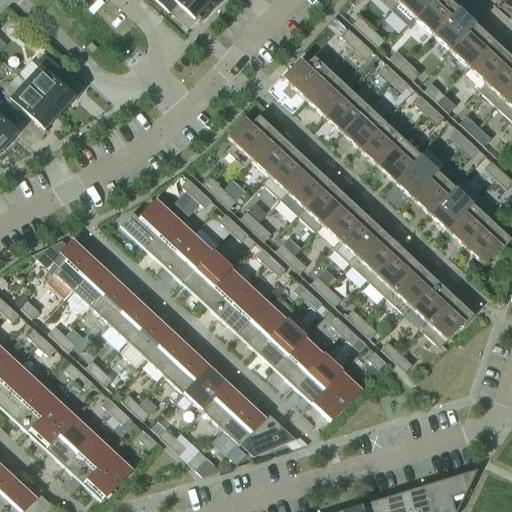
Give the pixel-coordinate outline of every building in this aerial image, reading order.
[(206,5),(200,0),(151,0),(168,15),(172,19),(180,11),(188,19),(193,14),(196,17),(206,5)] [(396,6),(401,0),(375,0),(390,13),(396,6)] [(414,22),(434,0),(401,0),(396,6),(414,22)] [(432,39),(459,9),(448,0),(445,0),(444,0),(434,0),(414,22),(432,39)] [(450,55),(475,28),(469,22),(471,20),(459,9),(432,39),(450,55)] [(371,32),(358,20),(350,27),(363,40),(371,32)] [(467,71),(494,42),(482,31),(481,33),(475,28),(450,55),(467,71)] [(361,45),(351,36),(347,32),(340,40),(353,53),(361,45)] [(384,44),(371,32),(363,40),(376,52),(384,44)] [(478,95),(510,60),(504,55),(506,53),(494,42),(467,71),(483,86),(476,93),(478,95)] [(372,55),(361,45),(353,53),(365,63),(372,55)] [(305,104),(337,69),(319,53),(303,69),(298,64),(281,82),(305,104)] [(407,66),(395,54),(387,62),(400,74),(407,66)] [(60,89),(68,81),(43,57),(34,67),(38,71),(24,85),(56,116),(67,104),(64,102),(69,97),(60,89)] [(495,111),(511,93),(511,62),(510,60),(478,95),(495,111)] [(419,77),(407,66),(400,74),(411,84),(419,77)] [(388,85),(396,77),(384,67),(377,75),(388,85)] [(348,93),(331,77),(330,77),(337,70),(337,69),(305,104),(322,121),(348,93)] [(400,96),(407,88),(396,77),(388,85),(400,96)] [(56,116),(24,85),(17,79),(1,96),(5,99),(0,104),(0,106),(23,129),(30,122),(38,130),(43,125),(46,128),(56,116)] [(442,98),(430,87),(423,95),(435,106),(442,98)] [(340,137),(372,102),(365,109),(348,93),(322,121),(340,137)] [(511,93),(495,111),(511,127),(511,93)] [(454,109),(442,98),(435,106),(447,117),(454,109)] [(431,110),(419,99),(412,107),(424,118),(431,110)] [(357,153),(390,118),(372,102),(340,137),(357,153)] [(23,129),(0,106),(0,150),(10,140),(7,137),(18,125),(22,129),(23,129)] [(435,129),(442,121),(431,110),(424,118),(435,129)] [(401,142),(407,135),(390,118),(357,153),(375,170),(401,142)] [(243,171),(277,134),(266,123),(264,125),(257,119),(248,128),(243,123),(225,142),(231,147),(225,154),(243,171)] [(477,131),(465,120),(458,128),(470,139),(477,131)] [(490,142),(477,131),(470,139),(482,150),(490,142)] [(466,143),(455,132),(447,140),(459,151),(466,143)] [(267,180),(293,152),(287,147),(289,145),(277,134),(243,171),(250,164),(267,180)] [(393,186),(418,158),(401,142),(375,170),(393,186)] [(477,153),(466,143),(459,151),(470,161),(477,153)] [(410,202),(436,175),(443,167),(425,151),(418,158),(393,186),(410,202)] [(285,196),(312,167),(301,156),(299,158),(293,152),(267,180),(285,196)] [(501,176),(490,165),(482,173),(494,183),(501,176)] [(303,212),(328,185),(322,180),(324,178),(312,167),(285,196),(303,212)] [(428,219),(453,191),(436,175),(410,202),(428,219)] [(511,186),(511,185),(501,176),(494,183),(505,194),(511,186)] [(222,193),(208,180),(201,188),(215,201),(222,193)] [(198,194),(186,183),(179,190),(191,201),(198,194)] [(445,235),(478,200),(460,184),(453,191),(428,219),(445,235)] [(313,236),(320,229),(348,199),(336,189),(334,191),(328,185),(303,212),(296,220),(313,236)] [(234,205),(222,193),(215,201),(227,212),(234,205)] [(210,204),(198,194),(191,201),(203,212),(210,204)] [(338,245),(363,218),(357,212),(359,210),(348,199),(320,229),(338,245)] [(489,224),(496,217),(478,200),(445,235),(463,251),(489,224)] [(143,253),(173,221),(154,204),(137,222),(130,216),(118,230),(143,253)] [(257,226),(245,215),(238,223),(250,234),(257,226)] [(236,228),(224,218),(217,225),(229,236),(236,228)] [(349,269),(383,232),(371,221),(369,224),(363,218),(338,245),(331,253),(349,269)] [(162,271),(192,239),(173,221),(143,253),(162,271)] [(510,243),(489,224),(463,251),(482,269),(484,266),(498,251),(501,253),(510,243)] [(263,245),(270,237),(257,226),(250,234),(263,245)] [(247,239),(236,228),(229,236),(240,246),(247,239)] [(366,285),(398,250),(393,245),(394,243),(383,232),(349,269),(366,285)] [(180,288),(210,256),(192,239),(162,271),(180,288)] [(70,295),(100,263),(89,253),(85,257),(71,244),(59,256),(66,262),(51,277),(70,295)] [(293,259),(280,247),(273,255),(286,266),(293,259)] [(384,301),(418,265),(407,254),(405,256),(398,250),(366,285),(384,301)] [(273,263),(262,252),(255,260),(266,270),(273,263)] [(199,305),(229,273),(210,256),(180,288),(199,305)] [(305,270),(293,259),(286,266),(298,278),(305,270)] [(89,312),(115,285),(107,278),(111,273),(100,263),(70,295),(89,312)] [(277,281),(284,273),(273,263),(266,270),(277,281)] [(408,310),(434,283),(428,278),(430,276),(418,265),(384,301),(402,317),(408,310)] [(217,322),(247,290),(229,273),(199,305),(217,322)] [(328,291),(316,280),(309,288),(321,299),(328,291)] [(426,326),(453,297),(442,287),(440,289),(434,283),(408,310),(426,326)] [(107,329),(137,297),(126,287),(122,292),(115,285),(89,312),(107,329)] [(310,297),(298,287),(291,294),(303,305),(310,297)] [(235,339),(265,306),(247,290),(217,322),(235,339)] [(340,303),(328,291),(321,299),(333,310),(340,303)] [(126,347),(152,319),(144,312),(148,307),(137,297),(107,329),(126,347)] [(321,307),(310,297),(303,305),(314,315),(321,307)] [(472,319),(463,310),(465,308),(453,297),(426,326),(426,327),(419,334),(438,351),(461,326),(464,328),(472,319)] [(26,319),(33,312),(26,305),(19,312),(26,319)] [(254,356),(284,324),(265,306),(235,339),(254,356)] [(17,319),(6,308),(0,314),(0,316),(10,326),(17,319)] [(363,324),(351,313),(344,320),(356,332),(363,324)] [(145,364),(175,332),(163,321),(159,326),(152,319),(126,347),(145,364)] [(347,331),(335,321),(328,328),(340,339),(347,331)] [(273,373),(303,341),(284,324),(254,356),(273,373)] [(375,335),(363,324),(356,332),(368,343),(375,335)] [(64,340),(53,330),(46,338),(57,348),(64,340)] [(358,342),(347,331),(340,339),(351,349),(358,342)] [(43,343),(32,332),(25,340),(36,350),(43,343)] [(163,381),(189,353),(181,346),(185,342),(175,332),(145,364),(163,381)] [(74,349),(64,340),(57,348),(67,357),(74,349)] [(291,391),(321,358),(303,341),(273,373),(291,391)] [(54,353),(43,343),(36,350),(47,361),(54,353)] [(398,357),(386,346),(379,353),(391,364),(398,357)] [(0,389),(18,370),(0,352),(0,389)] [(182,398),(212,366),(200,356),(196,360),(189,353),(163,381),(182,398)] [(384,366),(373,355),(366,363),(377,373),(384,366)] [(411,368),(398,357),(391,364),(404,376),(411,368)] [(310,408),(340,375),(321,358),(291,391),(310,408)] [(101,374),(90,364),(83,372),(94,382),(101,374)] [(200,415),(226,388),(218,381),(222,376),(212,366),(182,398),(200,415)] [(80,377),(69,367),(62,374),(73,385),(80,377)] [(0,412),(7,419),(37,387),(18,370),(0,389),(0,412)] [(104,391),(111,383),(101,374),(94,382),(104,391)] [(333,421),(359,393),(340,375),(310,408),(329,425),(333,420),(333,421)] [(85,395),(92,388),(80,377),(73,385),(85,395)] [(25,436),(55,404),(37,387),(7,419),(25,436)] [(218,432),(248,400),(237,390),(233,394),(226,388),(200,415),(218,432)] [(138,409),(138,408),(127,399),(120,406),(131,416),(138,409)] [(294,443),(265,416),(261,421),(255,415),(259,410),(248,400),(218,432),(238,450),(239,448),(252,461),(294,443)] [(117,411),(106,401),(99,408),(110,419),(117,411)] [(44,453),(74,421),(55,404),(25,436),(44,453)] [(148,418),(138,409),(131,416),(141,425),(148,418)] [(128,421),(117,411),(110,419),(121,429),(128,421)] [(62,470),(92,438),(74,421),(44,453),(62,470)] [(175,443),(164,433),(157,440),(168,451),(175,443)] [(155,446),(144,436),(137,443),(148,454),(155,446)] [(81,487),(110,455),(92,438),(62,470),(81,487)] [(185,452),(175,443),(168,451),(178,460),(185,452)] [(104,501),(130,473),(110,455),(81,487),(99,505),(104,501)] [(193,474),(205,462),(197,455),(186,467),(193,474)] [(0,500),(19,480),(19,479),(14,484),(7,478),(12,473),(1,463),(0,463),(0,500)] [(456,511),(476,474),(475,473),(422,490),(428,511),(456,511)] [(48,511),(52,511),(46,505),(36,496),(32,500),(26,495),(30,490),(19,480),(0,500),(0,511),(48,511)] [(428,511),(422,490),(401,496),(405,511),(428,511)] [(405,511),(401,496),(381,502),(383,511),(405,511)] [(383,511),(381,502),(360,509),(360,511),(383,511)]
